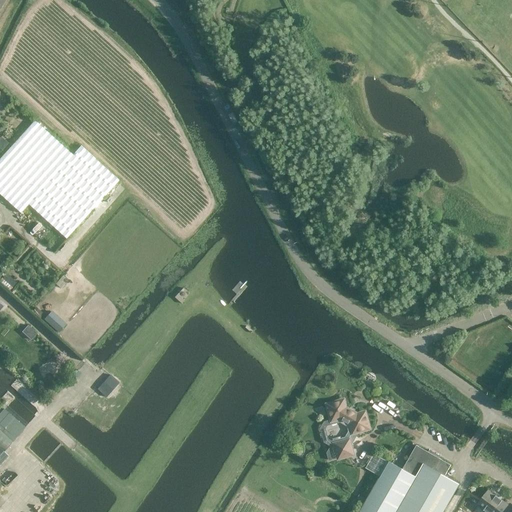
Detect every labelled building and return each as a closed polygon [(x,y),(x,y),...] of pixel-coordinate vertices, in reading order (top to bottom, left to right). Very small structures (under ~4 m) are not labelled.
[(66,239),(119,181),(80,146),(72,155),(34,121),(0,158),(0,194),(20,213),(28,204),(66,239)] [(0,151),(9,143),(2,136),(0,138),(0,151)] [(181,303),(184,300),(177,294),(174,297),(181,303)] [(52,309),(44,317),(59,331),(66,323),(52,309)] [(37,333),(28,325),(22,332),(31,340),(37,333)] [(106,397),(119,382),(110,374),(97,389),(106,397)] [(343,401),(328,405),(332,420),(339,418),(341,422),(348,426),(351,425),(353,432),(348,441),(335,444),(339,458),(352,454),(350,444),(352,444),(358,433),(357,432),(369,428),(365,413),(357,415),(345,408),(343,401)] [(0,464),(8,456),(4,452),(25,427),(4,409),(0,412),(0,464)] [(391,457),(406,464),(413,450),(399,443),(391,457)] [(389,461),(359,511),(443,511),(459,484),(445,476),(451,465),(439,458),(440,456),(429,450),(428,452),(416,445),(413,450),(406,464),(402,469),(389,461)] [(376,469),(375,472),(380,474),(387,461),(378,456),(372,467),(376,469)] [(502,511),(508,505),(507,504),(488,490),(476,506),(484,511),(502,511)]
